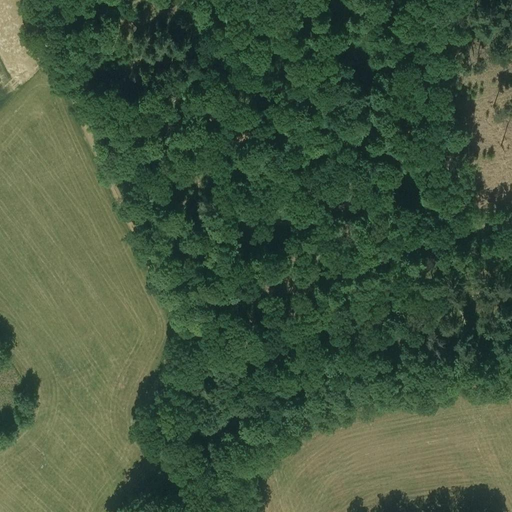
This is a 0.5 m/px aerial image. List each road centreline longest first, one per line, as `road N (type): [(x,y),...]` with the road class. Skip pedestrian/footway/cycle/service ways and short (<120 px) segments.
road 1 (track): [(221,501),(178,473),(142,413),(165,365),(170,318),(35,24)]
road 2 (track): [(511,360),(291,407),(244,436),(220,481),(221,501)]
